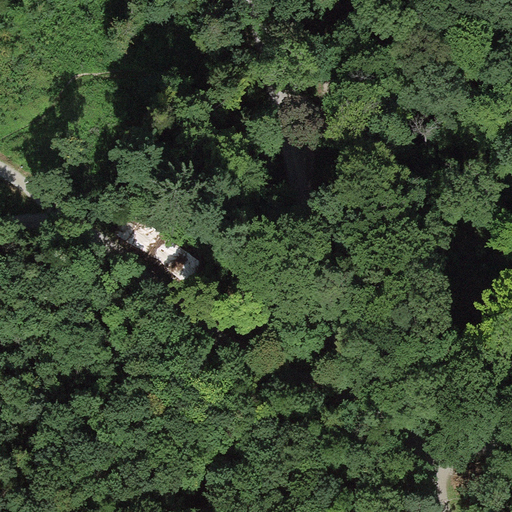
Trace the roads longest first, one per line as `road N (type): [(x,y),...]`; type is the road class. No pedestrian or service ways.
road 1 (track): [(0,226),(60,215),(226,346),(396,422)]
road 2 (track): [(396,422),(315,318),(308,245),(252,0)]
road 3 (track): [(171,309),(272,325),(315,318)]
